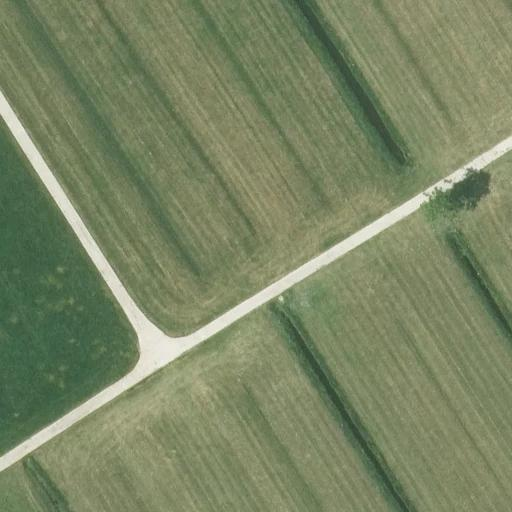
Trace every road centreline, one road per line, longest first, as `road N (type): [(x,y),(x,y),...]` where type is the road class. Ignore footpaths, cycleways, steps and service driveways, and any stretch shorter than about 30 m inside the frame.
road 1 (track): [(0,466),(511,140)]
road 2 (track): [(159,361),(0,102)]
